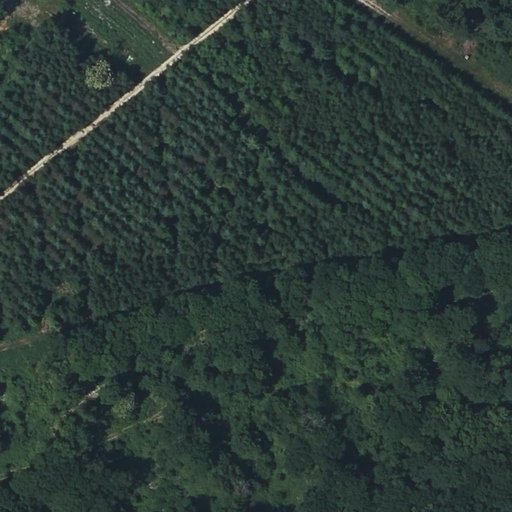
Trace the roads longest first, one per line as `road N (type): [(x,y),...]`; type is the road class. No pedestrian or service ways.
road 1 (track): [(0,344),(191,286),(511,225)]
road 2 (track): [(0,194),(248,0)]
